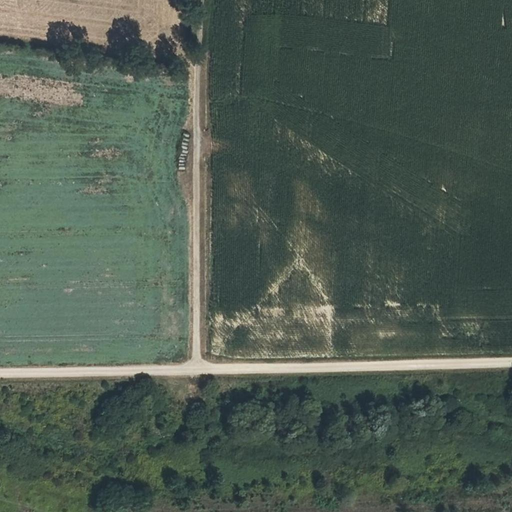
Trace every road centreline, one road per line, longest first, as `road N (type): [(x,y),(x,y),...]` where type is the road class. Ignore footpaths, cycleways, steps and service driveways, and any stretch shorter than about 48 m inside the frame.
road 1 (track): [(199,0),(192,370)]
road 2 (track): [(193,144),(511,232)]
road 3 (track): [(192,370),(511,361)]
road 4 (track): [(0,374),(192,370)]
